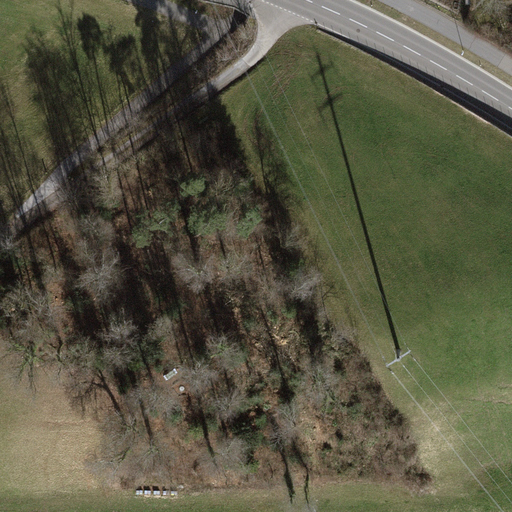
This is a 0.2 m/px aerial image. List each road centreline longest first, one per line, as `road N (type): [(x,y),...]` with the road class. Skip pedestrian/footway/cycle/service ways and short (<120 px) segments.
road 1 (unclassified): [(285,0),(247,63),(0,240)]
road 2 (secondary): [(511,107),(397,41),(304,0)]
